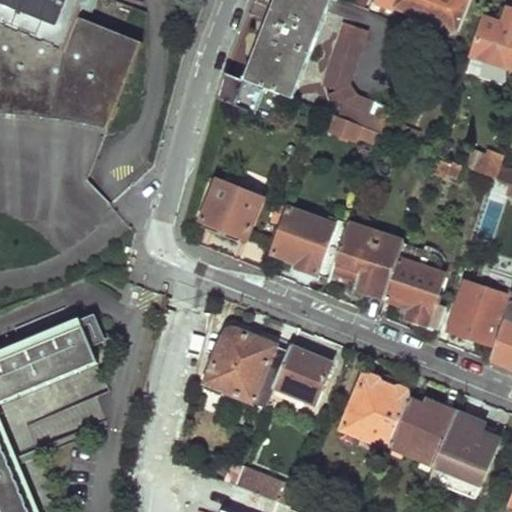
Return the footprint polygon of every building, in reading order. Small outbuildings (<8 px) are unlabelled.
[(0,0),(0,112),(44,115),(102,127),(137,43),(76,17),(82,0),(0,0)] [(278,93),(294,99),(332,0),(276,0),(245,80),(278,93)] [(393,7),(459,34),(471,0),(375,0),(375,3),(392,10),(393,7)] [(472,52),(510,67),(511,60),(511,10),(509,9),(502,23),(486,16),(472,52)] [(346,23),(325,85),(338,89),(349,93),(350,92),(369,30),(346,23)] [(219,98),(269,116),(278,93),(245,80),(227,73),(219,98)] [(349,93),(338,89),(326,94),(331,107),(346,101),(349,93)] [(383,133),(391,107),(350,92),(349,93),(346,101),(340,117),(376,131),(383,133)] [(340,117),(336,115),(330,131),(353,140),(354,137),(372,144),(376,131),(340,117)] [(399,140),(417,146),(422,132),(405,125),(399,140)] [(383,133),(376,131),(372,144),(382,148),(387,135),(383,133)] [(481,171),(487,155),(473,150),(467,166),(481,171)] [(501,166),(505,155),(489,150),(487,155),(481,171),(491,175),(497,177),(501,166)] [(447,176),(456,179),(461,167),(451,164),(450,167),(437,163),(431,175),(445,181),(447,176)] [(497,177),(511,183),(511,170),(501,166),(497,177)] [(201,219),(247,237),(263,198),(216,180),(201,219)] [(271,218),(280,221),(285,207),(276,204),(271,218)] [(317,276),(336,220),(331,218),(329,223),(291,208),(272,253),(300,264),(298,269),(317,276)] [(345,233),(348,224),(336,220),(317,276),(318,277),(330,281),(333,272),(345,233)] [(367,231),(348,224),(345,233),(365,239),(367,231)] [(365,239),(345,233),(333,272),(359,280),(356,289),(387,299),(400,259),(405,243),(367,231),(365,239)] [(387,299),(386,301),(412,309),(408,321),(439,332),(446,310),(435,306),(444,279),(418,269),(420,265),(400,259),(387,299)] [(450,330),(492,345),(509,296),(467,283),(450,330)] [(491,360),(511,367),(511,301),(491,360)] [(81,321),(0,354),(0,361),(83,327),(81,321)] [(0,404),(98,364),(83,327),(0,361),(0,404)] [(203,382),(262,408),(271,389),(289,351),(235,330),(231,330),(227,332),(224,334),(203,382)] [(271,389),(314,406),(331,364),(290,348),(289,351),(271,389)] [(361,376),(338,431),(384,449),(385,446),(407,401),(409,395),(361,376)] [(385,446),(433,466),(456,414),(424,400),(422,408),(407,401),(385,446)] [(485,426),(456,414),(433,466),(479,486),(499,439),(483,431),(485,426)] [(37,511),(0,423),(0,440),(29,511),(37,511)] [(29,511),(0,440),(0,511),(29,511)] [(227,484),(246,491),(270,501),(279,505),(286,486),(236,466),(227,484)] [(479,486),(433,466),(426,481),(473,501),(479,486)] [(219,480),(213,494),(241,505),(246,491),(227,484),(219,480)]
